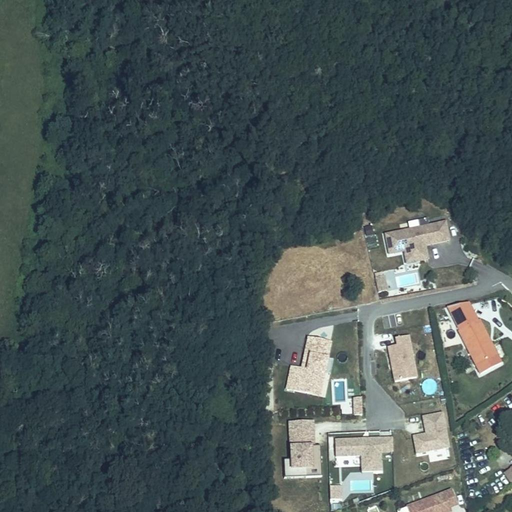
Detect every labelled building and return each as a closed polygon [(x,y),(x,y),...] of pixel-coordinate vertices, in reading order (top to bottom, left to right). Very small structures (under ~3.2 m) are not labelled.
[(449,238),(445,220),(385,233),(389,253),(395,252),(397,248),(408,246),(412,248),(413,257),(427,253),(425,243),(425,241),(430,240),(431,242),(449,238)] [(413,257),(412,248),(408,246),(397,248),(395,252),(404,249),(407,262),(428,257),(427,253),(413,257)] [(388,278),(377,277),(376,292),(387,293),(388,278)] [(492,340),(495,338),(484,319),(464,330),(482,362),(499,352),(492,340)] [(310,390),(312,379),(323,382),(326,370),(332,339),(310,334),(305,356),(310,357),(308,366),(303,365),(293,362),(288,385),(310,390)] [(389,346),(397,381),(418,376),(409,335),(397,338),(398,344),(389,346)] [(332,371),(335,357),(329,355),(326,370),(332,371)] [(321,392),(323,382),(312,379),(310,390),(321,392)] [(425,380),(425,393),(435,393),(435,380),(425,380)] [(367,414),(365,396),(357,397),(358,414),(367,414)] [(451,446),(444,412),(425,416),(429,433),(430,437),(426,438),(425,434),(416,435),(420,452),(451,446)] [(326,476),(324,446),(317,446),(314,447),(314,431),(293,432),(295,469),(309,468),(309,477),(326,476)] [(385,468),(384,436),(339,438),(340,454),(365,453),(366,469),(385,468)] [(309,477),(309,468),(295,469),(295,460),(287,460),(288,478),(309,477)] [(341,486),(328,486),(328,501),(341,501),(341,486)] [(457,504),(452,489),(406,505),(408,511),(445,511),(451,510),(450,506),(457,504)]
